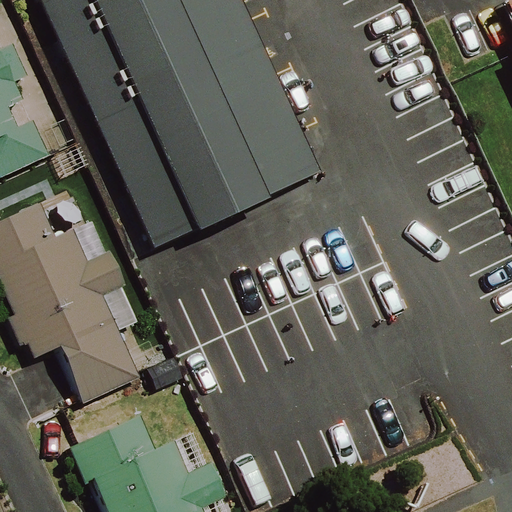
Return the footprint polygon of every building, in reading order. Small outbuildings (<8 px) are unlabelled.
[(26,0),(147,260),(185,243),(187,247),(257,215),(255,211),(315,183),(229,0),(26,0)] [(511,45),(498,52),(511,83),(511,45)] [(0,184),(44,165),(27,128),(10,135),(1,116),(16,108),(9,92),(23,86),(6,50),(0,52),(0,184)] [(32,214),(0,228),(0,306),(8,323),(1,327),(14,356),(21,352),(28,368),(50,357),(75,412),(134,385),(97,304),(120,294),(103,258),(80,268),(66,238),(47,247),(32,214)] [(132,425),(61,457),(78,494),(84,491),(93,511),(203,511),(216,506),(201,473),(179,482),(166,454),(149,461),(132,425)]
